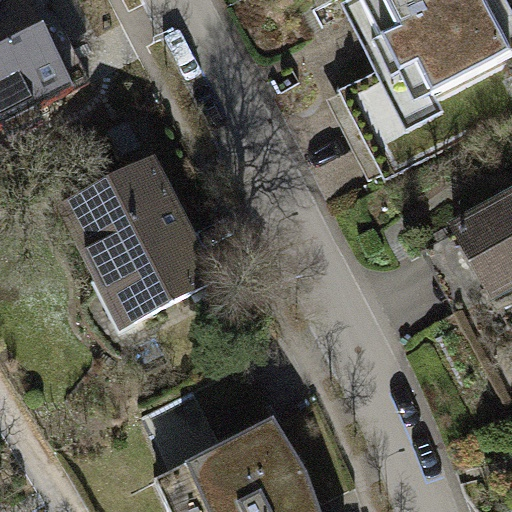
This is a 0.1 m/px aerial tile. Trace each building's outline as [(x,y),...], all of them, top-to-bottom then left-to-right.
[(0,0),(0,125),(89,79),(47,0),(0,0)] [(358,0),(379,39),(370,44),(389,83),(398,78),(412,106),(511,54),(511,18),(502,0),(358,0)] [(156,159),(55,212),(120,335),(221,282),(156,159)] [(511,199),(421,250),(457,315),(511,284),(511,199)] [(272,419),(154,482),(168,511),(317,511),(303,472),(272,419)]
